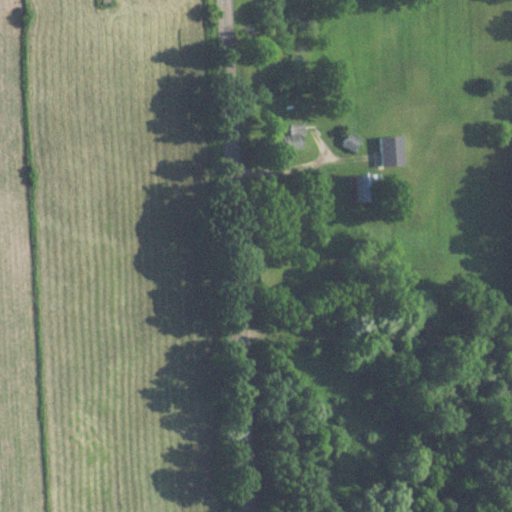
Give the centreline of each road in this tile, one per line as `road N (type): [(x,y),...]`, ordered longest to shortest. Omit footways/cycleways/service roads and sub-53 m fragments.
road 1 (residential): [(246,511),(223,0)]
road 2 (residential): [(239,335),(511,336)]
